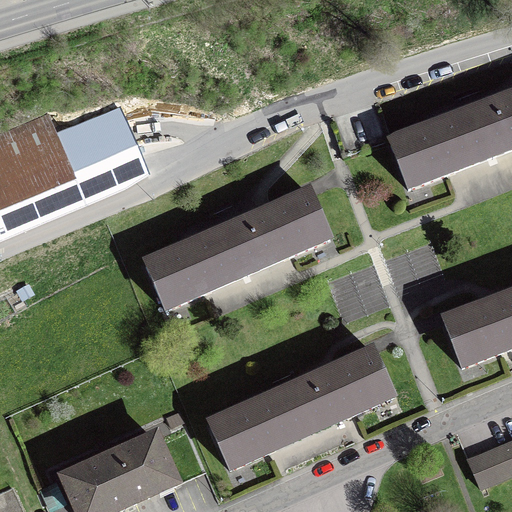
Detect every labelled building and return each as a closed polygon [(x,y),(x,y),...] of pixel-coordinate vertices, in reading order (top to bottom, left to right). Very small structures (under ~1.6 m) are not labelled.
[(511,99),(474,114),(492,159),(511,150),(511,99)] [(387,139),(375,103),(333,117),(344,154),(387,139)] [(47,114),(0,132),(0,239),(85,205),(47,114)] [(492,159),(474,114),(391,146),(408,190),(492,159)] [(329,240),(310,197),(228,232),(247,276),(329,240)] [(165,311),(247,276),(228,232),(146,268),(165,311)] [(462,369),(511,349),(511,298),(445,324),(462,369)] [(393,398),(373,355),(292,391),(311,435),(393,398)] [(230,471),(311,435),(292,391),(210,427),(230,471)] [(64,482),(77,511),(118,511),(176,487),(155,441),(64,482)] [(511,476),(511,443),(468,463),(480,490),(511,476)] [(55,487),(44,492),(52,511),(63,505),(55,487)] [(22,511),(12,489),(0,494),(0,511),(22,511)]
